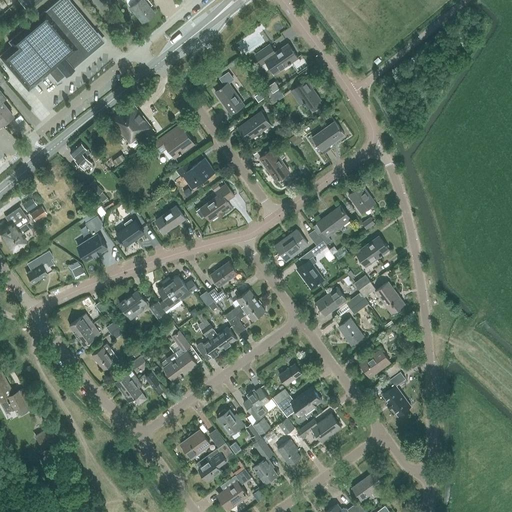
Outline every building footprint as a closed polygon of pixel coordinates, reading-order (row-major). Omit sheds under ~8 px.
[(12,45),(0,55),(0,57),(28,90),(52,70),(58,77),(103,39),(69,0),(57,0),(9,41),(12,45)] [(18,0),(19,0),(27,10),(39,0),(18,0)] [(131,6),(142,21),(154,11),(147,2),(150,1),(149,0),(127,0),(127,2),(130,6),(131,6)] [(266,62),(274,73),(273,73),(275,75),(286,67),(285,66),(298,57),(288,44),(276,52),(270,44),(266,47),(255,55),(262,65),(266,62)] [(220,88),(215,91),(232,114),(244,105),(240,99),(239,99),(236,94),(237,94),(228,82),(233,79),(228,72),(220,78),(225,84),(222,86),(221,86),(220,87),(220,88)] [(307,80),(295,89),(304,102),(308,108),(309,107),(311,110),(314,111),(321,106),(322,103),(321,100),(312,87),(307,80)] [(268,86),(263,90),(268,96),(273,93),(268,86)] [(273,93),(268,96),(272,102),(284,94),(280,88),(273,93)] [(0,124),(12,115),(1,101),(6,97),(0,90),(0,124)] [(262,90),(255,95),(259,100),(265,95),(262,90)] [(136,140),(144,135),(146,138),(148,135),(149,136),(155,131),(153,128),(152,128),(132,103),(111,119),(129,144),(135,139),(136,140)] [(238,128),(247,141),(270,124),(261,112),(238,128)] [(20,115),(14,120),(18,124),(23,119),(20,115)] [(335,122),(312,138),(321,150),(322,150),(324,153),(330,149),(328,146),(344,134),(335,122)] [(171,131),(152,145),(158,154),(167,148),(175,158),(194,144),(184,130),(180,125),(171,131)] [(289,127),(283,131),(287,137),(294,133),(289,127)] [(287,137),(283,131),(277,136),(282,142),(287,137)] [(289,139),(295,146),(303,140),(298,132),(289,139)] [(70,152),(76,158),(75,159),(85,170),(92,163),(86,156),(90,152),(81,142),(70,152)] [(289,171),(281,159),(285,156),(277,145),(260,158),(276,180),(289,171)] [(124,154),(114,161),(117,165),(126,158),(124,154)] [(192,168),(188,162),(177,170),(182,178),(183,176),(192,188),(215,172),(204,158),(192,168)] [(103,191),(93,180),(86,186),(96,198),(98,197),(103,202),(108,198),(102,191),(103,191)] [(219,183),(212,188),(215,192),(222,187),(219,183)] [(227,201),(234,196),(226,184),(222,187),(215,192),(218,195),(200,208),(210,221),(230,206),(227,201)] [(349,195),(362,212),(375,203),(362,185),(349,195)] [(122,191),(117,195),(122,200),(127,195),(122,191)] [(127,198),(121,202),(128,212),(134,208),(127,198)] [(156,220),(165,233),(186,218),(176,205),(156,220)] [(30,214),(35,221),(47,213),(42,206),(30,214)] [(101,206),(96,209),(101,216),(106,213),(101,206)] [(319,235),(324,241),(326,244),(331,241),(327,236),(350,219),(340,207),(318,223),(324,231),(319,235)] [(7,217),(12,225),(0,233),(13,251),(26,242),(21,234),(29,228),(25,223),(28,221),(19,208),(7,217)] [(77,245),(87,261),(107,248),(97,231),(102,228),(103,222),(98,215),(85,223),(93,235),(77,245)] [(371,217),(364,223),(367,228),(375,223),(371,217)] [(123,241),(126,245),(144,233),(135,220),(136,220),(135,219),(133,220),(132,218),(124,223),(126,226),(116,233),(117,233),(122,239),(121,239),(122,241),(123,241)] [(310,250),(311,251),(324,241),(319,235),(315,229),(308,234),(317,246),(310,250)] [(276,247),(285,260),(308,243),(298,230),(276,247)] [(356,252),(365,265),(366,266),(389,250),(379,236),(356,252)] [(324,241),(311,251),(315,256),(328,246),(326,244),(324,241)] [(32,270),(27,273),(33,282),(47,273),(46,272),(51,269),(48,266),(53,263),(50,259),(53,257),(49,250),(27,264),(32,270)] [(331,251),(326,254),(330,260),(335,256),(333,253),(331,251)] [(324,279),(313,264),(317,262),(313,256),(309,259),(310,260),(297,269),(311,288),(324,279)] [(211,274),(220,287),(238,274),(229,261),(211,274)] [(169,275),(165,279),(181,301),(191,294),(192,295),(199,290),(192,280),(185,285),(178,275),(172,279),(169,275)] [(359,290),(370,281),(366,275),(354,283),(359,290)] [(165,284),(157,289),(158,290),(165,300),(160,303),(167,313),(173,309),(172,308),(181,301),(165,279),(163,280),(165,284)] [(374,290),(376,291),(377,290),(370,281),(359,290),(361,292),(365,298),(365,299),(366,299),(364,297),(366,296),(368,299),(369,298),(367,295),(374,290)] [(377,290),(376,291),(392,314),(405,304),(388,282),(377,290)] [(317,303),(326,315),(346,300),(337,287),(317,303)] [(209,292),(216,303),(226,295),(223,290),(218,293),(214,288),(209,292)] [(141,306),(147,302),(138,290),(120,304),(129,316),(131,319),(144,310),(141,306)] [(237,299),(241,304),(245,309),(258,300),(250,290),(237,299)] [(201,296),(207,305),(213,300),(207,291),(201,296)] [(347,303),(351,309),(365,298),(361,292),(347,303)] [(229,306),(234,302),(228,294),(218,302),(224,310),(224,309),(225,311),(230,307),(229,306)] [(369,303),(366,299),(365,299),(365,298),(351,309),(354,313),(369,303)] [(96,305),(103,316),(110,311),(102,300),(96,305)] [(245,309),(247,314),(252,320),(265,310),(258,300),(245,309)] [(158,301),(149,307),(157,318),(161,324),(170,318),(167,313),(160,303),(158,301)] [(213,301),(208,304),(212,309),(217,306),(213,301)] [(241,304),(225,315),(229,320),(229,321),(245,309),(241,304)] [(194,308),(189,312),(193,317),(198,314),(194,308)] [(245,309),(229,321),(238,333),(245,328),(239,320),(247,314),(245,309)] [(197,315),(205,327),(222,350),(237,339),(228,327),(218,335),(210,323),(209,323),(201,312),(197,315)] [(69,326),(76,336),(94,323),(86,313),(69,326)] [(339,327),(352,345),(364,336),(351,318),(339,327)] [(106,327),(111,333),(120,326),(116,320),(106,327)] [(94,323),(76,336),(84,346),(101,333),(94,323)] [(171,336),(182,351),(190,346),(179,330),(179,331),(174,324),(167,328),(172,335),(171,336)] [(120,326),(111,333),(115,339),(125,332),(120,326)] [(222,350),(205,327),(201,329),(209,340),(204,344),(202,342),(196,346),(204,356),(209,352),(213,357),(222,350)] [(107,343),(103,346),(92,354),(104,369),(118,359),(107,343)] [(136,349),(131,352),(135,357),(139,353),(136,349)] [(361,364),(370,377),(391,362),(381,349),(361,364)] [(187,351),(179,358),(175,352),(166,359),(170,364),(165,368),(174,381),(197,364),(187,351)] [(131,363),(136,369),(145,362),(141,356),(131,363)] [(385,370),(390,377),(406,365),(406,364),(405,365),(401,359),(398,361),(385,370)] [(416,359),(409,363),(413,369),(419,364),(416,359)] [(280,375),(287,385),(302,373),(295,364),(280,375)] [(115,381),(122,391),(138,379),(134,374),(135,374),(132,370),(128,373),(127,372),(115,381)] [(391,388),(383,394),(389,403),(387,404),(388,404),(389,403),(392,406),(390,408),(392,407),(398,415),(411,406),(396,385),(406,378),(400,371),(386,382),(391,388)] [(0,400),(0,401),(6,412),(12,409),(13,410),(14,409),(18,417),(36,407),(25,387),(20,390),(20,388),(11,393),(0,372),(0,400)] [(146,377),(153,387),(160,382),(152,372),(146,377)] [(138,379),(122,391),(130,401),(134,398),(139,404),(147,398),(142,392),(139,388),(143,385),(138,379)] [(251,414),(252,414),(256,420),(269,411),(264,405),(270,400),(260,387),(256,390),(254,388),(246,394),(248,398),(242,402),(251,414)] [(294,400),(292,402),(293,404),(301,414),(304,411),(306,414),(314,408),(312,406),(321,399),(312,387),(294,400)] [(271,398),(276,405),(289,396),(284,389),(271,398)] [(290,395),(277,404),(283,411),(293,404),(292,402),(294,400),(290,395)] [(219,415),(220,416),(218,418),(230,435),(244,426),(237,417),(235,418),(229,410),(227,411),(226,410),(223,410),(219,413),(219,415)] [(314,419),(304,427),(303,426),(297,431),(303,440),(307,438),(305,435),(308,433),(313,429),(323,441),(342,428),(332,414),(318,424),(314,419)] [(278,424),(285,434),(294,427),(287,417),(278,424)] [(254,425),(260,434),(270,427),(264,418),(254,425)] [(251,423),(245,428),(251,437),(250,438),(253,442),(261,437),(251,423)] [(36,436),(43,447),(56,439),(48,428),(36,436)] [(209,434),(218,447),(225,442),(216,429),(209,434)] [(182,446),(190,458),(210,443),(200,430),(189,438),(191,440),(182,446)] [(255,470),(256,469),(265,483),(277,474),(272,468),(274,467),(268,458),(273,454),(262,437),(253,443),(264,458),(253,467),(255,470)] [(278,449),(289,465),(301,457),(294,448),(296,447),(291,440),(290,441),(287,437),(276,445),(279,449),(278,449)] [(199,468),(198,469),(207,481),(221,471),(218,467),(227,461),(226,459),(234,453),(226,442),(217,448),(209,454),(212,459),(199,468)] [(234,442),(229,446),(235,454),(240,450),(234,442)] [(234,473),(236,476),(246,469),(244,466),(234,473)] [(246,469),(236,476),(242,484),(252,477),(246,469)] [(353,488),(362,501),(385,484),(375,471),(353,488)] [(221,499),(229,510),(248,496),(237,481),(224,491),(227,494),(221,499)] [(366,511),(358,501),(353,505),(357,511),(366,511)]
